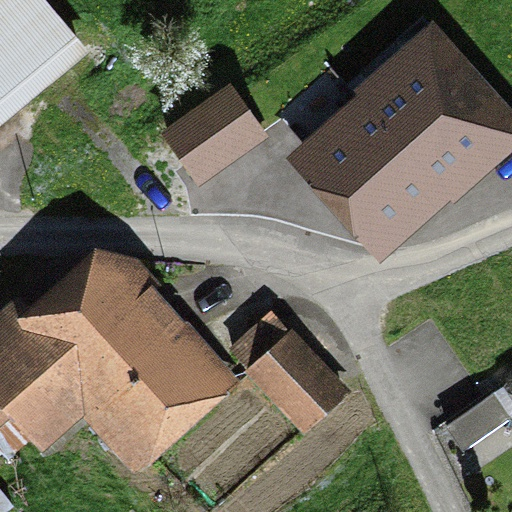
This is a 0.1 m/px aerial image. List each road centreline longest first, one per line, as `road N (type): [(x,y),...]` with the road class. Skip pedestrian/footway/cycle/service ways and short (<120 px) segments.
road 1 (track): [(349,269),(371,351),(449,511)]
road 2 (residential): [(0,235),(257,242)]
